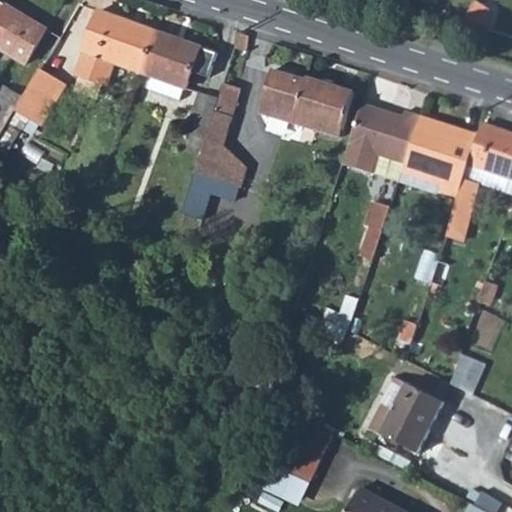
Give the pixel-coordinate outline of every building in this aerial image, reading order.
[(0,0),(0,49),(27,65),(48,29),(0,0)] [(118,63),(145,73),(160,31),(101,11),(79,76),(110,87),(118,63)] [(160,31),(145,73),(156,77),(187,88),(189,89),(195,72),(211,78),(219,53),(160,31)] [(43,70),(37,80),(63,93),(68,84),(43,70)] [(308,80),(274,70),(261,113),(296,123),(298,116),(345,131),(357,93),(308,78),(308,80)] [(187,88),(156,77),(151,89),(183,100),(187,88)] [(26,98),(0,142),(0,149),(8,154),(34,112),(47,119),(63,93),(37,80),(26,98)] [(221,98),(217,113),(233,118),(242,90),(225,85),(221,98)] [(0,97),(0,142),(26,98),(6,87),(0,97)] [(201,138),(208,140),(217,113),(221,98),(203,92),(189,134),(193,135),(190,143),(199,146),(201,138)] [(364,105),(351,145),(346,161),(344,164),(373,174),(374,170),(379,155),(407,164),(423,117),(406,112),(403,118),(364,105)] [(208,140),(201,163),(244,185),(249,171),(224,145),(233,118),(217,113),(208,140)] [(405,172),(405,173),(443,184),(441,190),(459,196),(478,135),(423,117),(407,164),(405,172)] [(480,134),(471,165),(511,177),(511,132),(485,124),(480,134)] [(407,164),(379,155),(374,170),(393,176),(405,172),(407,164)] [(201,163),(197,175),(242,190),(244,185),(201,163)] [(511,177),(471,165),(468,172),(479,175),(477,181),(511,192),(511,177)] [(468,172),(448,236),(462,240),(476,197),(472,196),(477,181),(479,175),(468,172)] [(405,173),(401,183),(440,194),(441,190),(443,184),(405,173)] [(393,207),(377,202),(369,225),(375,227),(386,231),(393,207)] [(360,272),(371,276),(386,231),(375,227),(360,272)] [(440,261),(432,283),(440,287),(448,264),(440,261)] [(401,341),(412,345),(418,326),(408,323),(401,341)] [(464,352),(454,381),(479,390),(489,361),(464,352)] [(398,379),(372,429),(382,434),(408,384),(398,379)] [(286,382),(276,400),(301,413),(311,395),(286,382)] [(408,384),(382,434),(420,453),(446,403),(408,384)] [(137,409),(124,403),(130,392),(118,387),(100,423),(124,435),(137,409)] [(130,392),(124,403),(137,409),(143,399),(130,392)] [(300,420),(278,466),(311,482),(333,436),(300,420)] [(282,425),(269,451),(278,456),(291,430),(282,425)] [(278,466),(266,489),(301,506),(311,482),(278,466)] [(471,511),(496,511),(503,499),(483,489),(471,511)] [(406,511),(363,490),(351,511),(406,511)]
